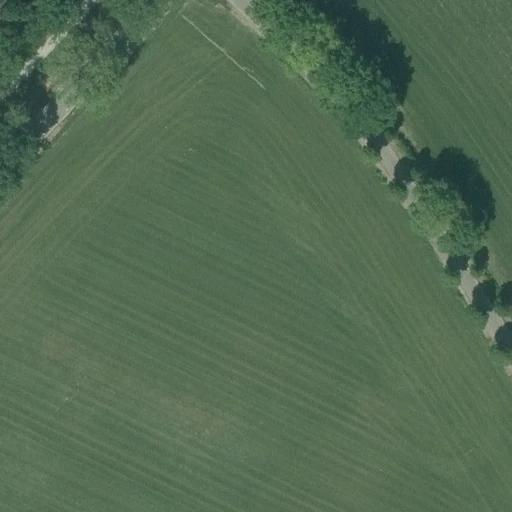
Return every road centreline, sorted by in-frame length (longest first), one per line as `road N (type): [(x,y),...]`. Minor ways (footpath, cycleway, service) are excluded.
road 1 (unclassified): [(511,354),(383,156),(332,90),(242,0)]
road 2 (tertiary): [(0,170),(162,0)]
